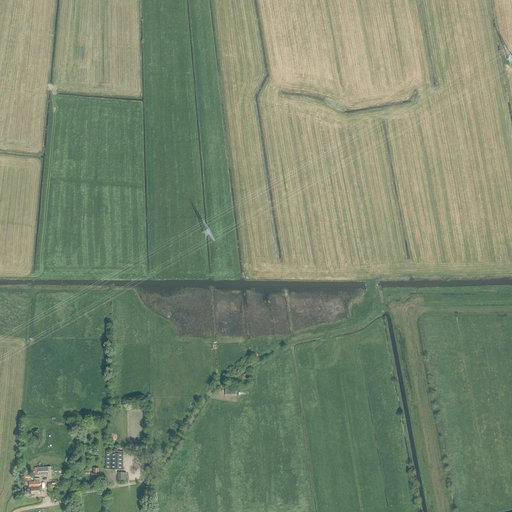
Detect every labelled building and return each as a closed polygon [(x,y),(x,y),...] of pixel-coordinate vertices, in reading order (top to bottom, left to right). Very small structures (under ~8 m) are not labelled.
[(106,453),(105,470),(122,471),(123,452),(111,451),(110,453),(106,453)] [(47,475),(47,467),(37,468),(37,471),(35,471),(35,476),(47,475)] [(100,476),(101,473),(98,473),(99,469),(93,469),(93,473),(91,473),(91,484),(100,484),(100,479),(100,478),(100,476)] [(126,472),(118,472),(117,482),(125,482),(126,472)] [(39,482),(29,482),(29,488),(24,488),(25,495),(30,494),(31,496),(34,495),(40,495),(40,487),(39,482)]
